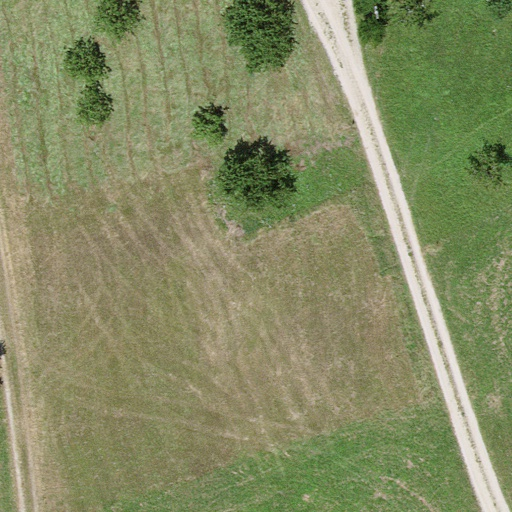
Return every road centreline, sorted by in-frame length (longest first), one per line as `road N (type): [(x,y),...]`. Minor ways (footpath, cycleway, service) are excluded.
road 1 (track): [(334,0),(345,71),(491,511)]
road 2 (track): [(0,350),(22,511)]
